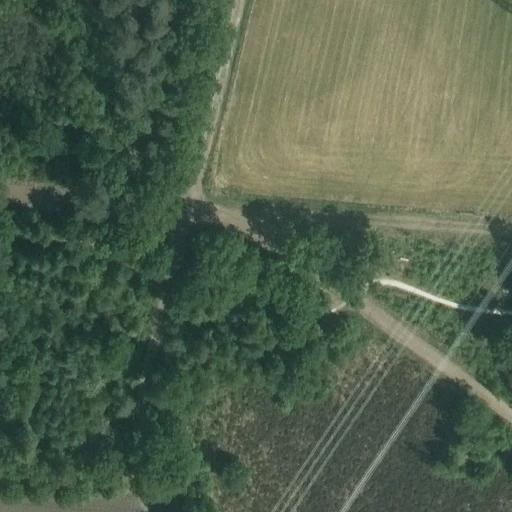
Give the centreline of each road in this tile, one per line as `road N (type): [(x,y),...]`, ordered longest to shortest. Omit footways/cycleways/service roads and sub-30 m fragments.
road 1 (track): [(232,0),(126,478)]
road 2 (track): [(232,215),(511,242)]
road 3 (track): [(0,184),(232,215)]
road 4 (track): [(349,302),(511,418)]
road 5 (track): [(232,215),(349,302)]
road 6 (track): [(0,468),(126,478)]
